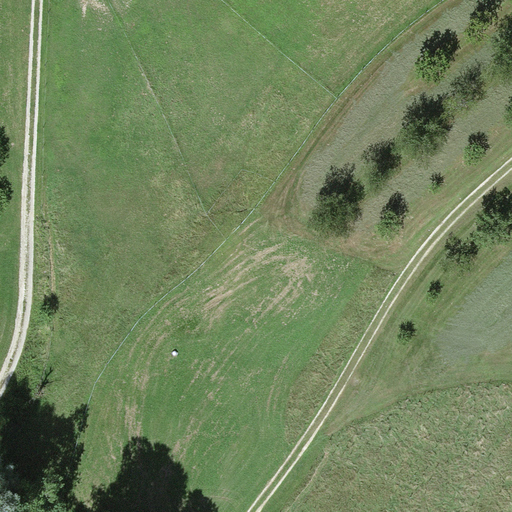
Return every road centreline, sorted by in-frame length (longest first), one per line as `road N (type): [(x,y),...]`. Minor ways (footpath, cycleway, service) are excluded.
road 1 (track): [(511,159),(432,235),(251,511)]
road 2 (track): [(0,384),(18,346),(34,0)]
